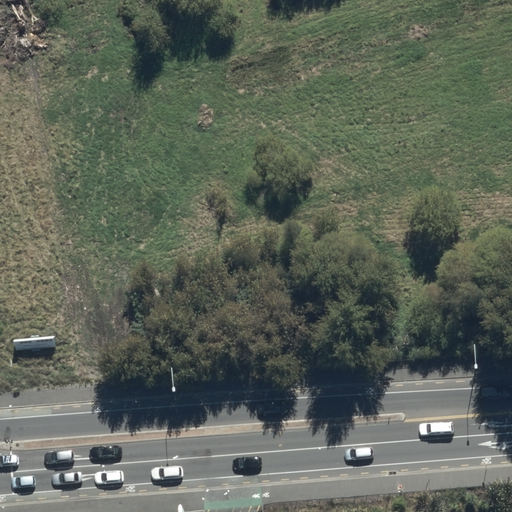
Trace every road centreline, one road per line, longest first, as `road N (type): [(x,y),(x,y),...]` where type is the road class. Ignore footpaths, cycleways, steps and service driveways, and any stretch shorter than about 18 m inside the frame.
road 1 (secondary): [(511,418),(402,441),(0,473)]
road 2 (secondary): [(0,431),(399,400),(511,407)]
